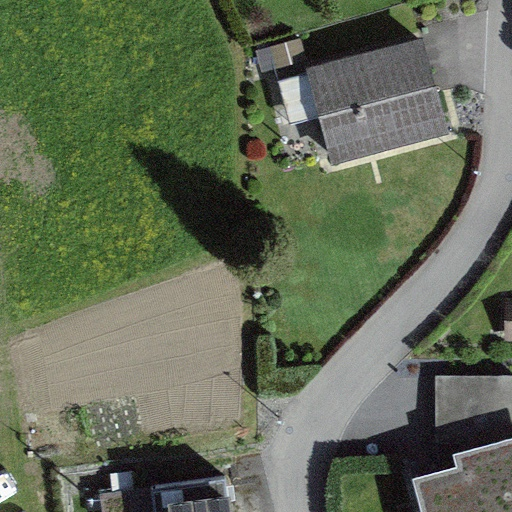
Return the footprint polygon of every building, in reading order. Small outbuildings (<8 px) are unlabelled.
[(426,28),(305,59),(307,68),(278,75),(289,118),(319,111),(330,155),(451,125),(426,28)] [(309,55),(302,34),(256,48),(262,69),(309,55)] [(315,148),(314,121),(287,121),(288,148),(315,148)] [(458,441),(511,426),(511,371),(434,371),(434,439),(458,441)] [(452,442),(456,456),(412,467),(423,511),(511,511),(511,426),(458,441),(452,442)] [(229,511),(224,467),(150,477),(151,483),(136,484),(133,466),(110,469),(112,488),(98,490),(100,511),(229,511)]
